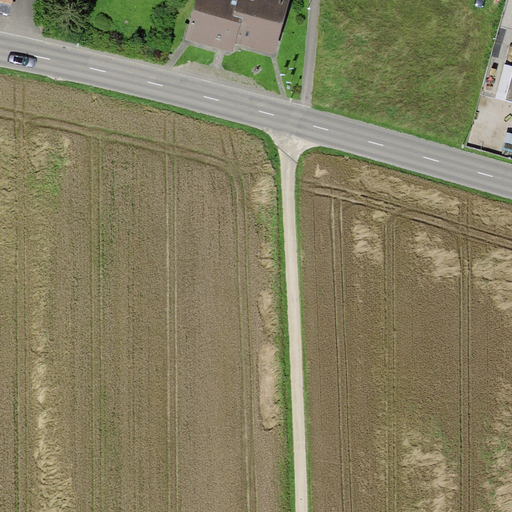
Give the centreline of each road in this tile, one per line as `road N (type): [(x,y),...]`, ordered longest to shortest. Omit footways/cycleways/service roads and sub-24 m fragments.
road 1 (secondary): [(511,181),(154,81),(0,48)]
road 2 (track): [(286,116),(304,511)]
